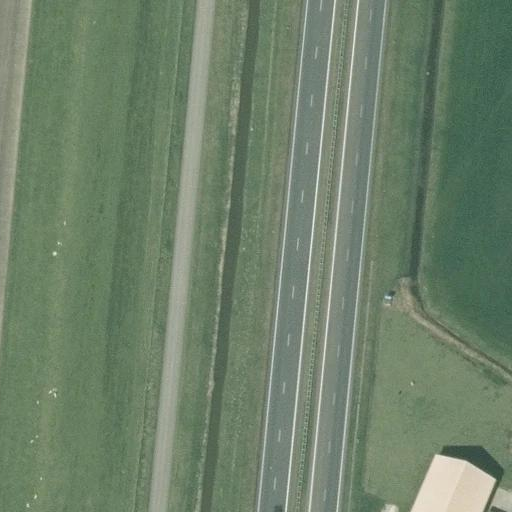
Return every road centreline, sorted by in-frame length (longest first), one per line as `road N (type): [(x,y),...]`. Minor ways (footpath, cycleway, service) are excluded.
road 1 (trunk): [(326,511),(380,0)]
road 2 (unclassified): [(149,511),(198,0)]
road 3 (trunk): [(321,0),(273,511)]
